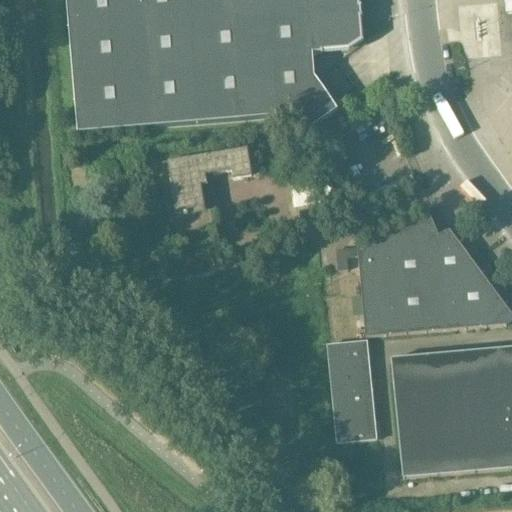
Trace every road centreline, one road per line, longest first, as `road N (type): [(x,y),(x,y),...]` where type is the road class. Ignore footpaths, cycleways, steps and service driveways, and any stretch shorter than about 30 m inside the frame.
road 1 (unclassified): [(511,231),(448,128),(426,0)]
road 2 (secondary): [(81,511),(0,396)]
